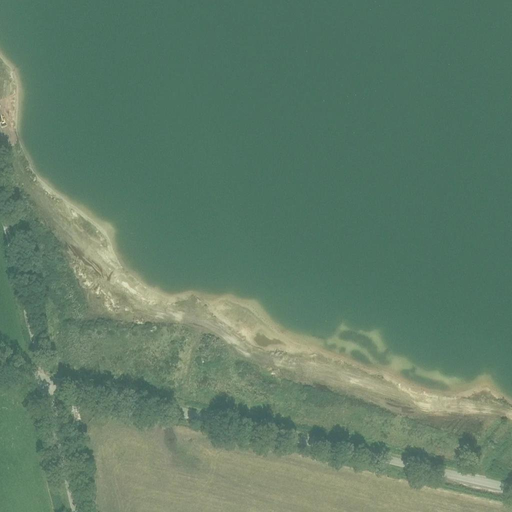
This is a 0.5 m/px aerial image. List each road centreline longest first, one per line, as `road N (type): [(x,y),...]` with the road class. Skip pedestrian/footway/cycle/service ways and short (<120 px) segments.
road 1 (unclassified): [(511,491),(41,380)]
road 2 (track): [(511,416),(247,353),(206,326)]
road 3 (unclassified): [(73,511),(41,380)]
